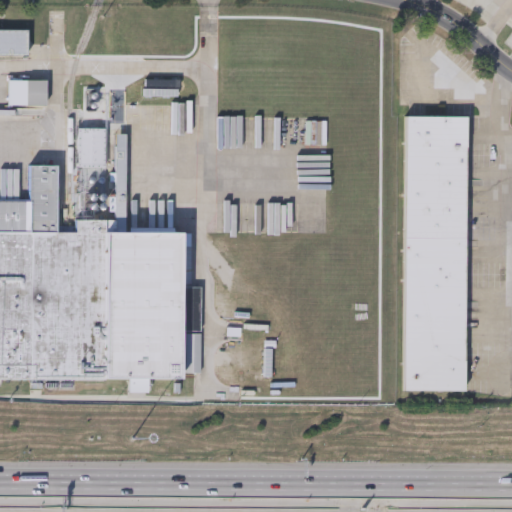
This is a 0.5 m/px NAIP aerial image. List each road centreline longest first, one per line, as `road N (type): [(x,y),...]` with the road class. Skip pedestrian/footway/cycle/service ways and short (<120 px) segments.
road 1 (motorway): [(511,486),(0,484)]
road 2 (tertiary): [(390,0),(425,13),(511,71)]
